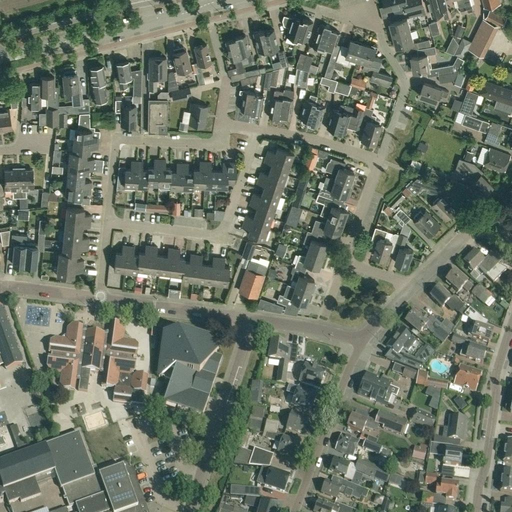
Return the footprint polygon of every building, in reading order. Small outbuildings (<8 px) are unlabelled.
[(422,0),(384,0),(387,10),(405,5),(406,12),(409,11),(424,7),(422,0)] [(428,0),(432,16),(442,13),(444,19),(449,17),(444,0),(428,0)] [(464,0),(457,0),(459,6),(460,6),(462,13),(467,12),(465,4),(464,0)] [(470,0),(464,0),(465,4),(467,12),(474,10),(470,0)] [(426,14),(424,7),(409,11),(410,17),(423,14),(424,15),(426,14)] [(506,17),(491,9),(487,17),(502,25),(506,17)] [(296,39),(296,38),(302,20),(292,17),(292,18),(284,15),(282,20),(284,25),(289,27),(286,36),(296,39)] [(303,18),(302,20),(296,38),(306,41),(313,21),(303,18)] [(393,35),(411,30),(408,18),(390,23),(393,35)] [(471,48),(482,53),(495,26),(484,20),(471,48)] [(439,32),(436,21),(428,23),(432,34),(439,32)] [(323,51),(324,48),(330,29),(330,27),(320,24),(313,47),(323,51)] [(461,38),(465,27),(458,24),(454,35),(461,38)] [(263,31),(268,49),(269,51),(278,49),(273,29),(263,31)] [(335,47),(340,32),(330,29),(324,48),(332,51),(324,76),(330,78),(336,60),(340,48),(335,47)] [(268,49),(263,31),(263,30),(253,33),(258,52),(268,49)] [(397,48),(414,43),(411,30),(393,35),(397,48)] [(240,57),(250,54),(245,34),(235,37),(236,39),(240,57)] [(241,58),(240,57),(236,39),(225,41),(230,61),(236,60),(236,62),(239,72),(231,74),(232,81),(240,78),(246,77),(244,71),(241,58)] [(357,60),(362,43),(350,39),(346,51),(340,48),(336,60),(347,64),(349,57),(357,60)] [(417,43),(419,48),(431,45),(429,39),(417,43)] [(364,62),(362,69),(372,72),(370,79),(388,84),(391,76),(376,71),(381,57),(372,54),(374,47),(362,43),(357,60),(364,62)] [(464,58),(469,47),(461,43),(456,54),(464,58)] [(200,65),(211,62),(206,44),(194,47),(198,62),(194,63),(199,85),(205,83),(200,65)] [(177,71),(191,67),(186,49),(185,49),(184,46),(174,49),(174,52),(173,52),(177,71)] [(412,57),(414,72),(430,69),(428,55),(437,53),(435,46),(417,49),(418,56),(412,57)] [(277,51),(281,68),(287,66),(284,50),(277,51)] [(296,68),(301,69),(306,55),(300,53),(296,67),(296,68)] [(301,69),(302,69),(308,71),(313,57),(306,55),(301,69)] [(166,78),(166,57),(150,57),(150,90),(156,90),(156,78),(166,78)] [(246,68),(258,66),(257,58),(244,60),(246,68)] [(126,78),(132,77),(129,61),(115,63),(120,89),(128,87),(126,78)] [(438,67),(439,74),(458,71),(456,64),(438,67)] [(106,82),(103,65),(89,68),(92,83),(90,84),(93,101),(107,99),(104,82),(106,82)] [(260,73),(258,67),(244,71),(246,77),(257,74),(260,73)] [(279,68),(272,70),(270,85),(276,86),(279,68)] [(302,69),(301,69),(296,68),(294,85),(300,86),(302,69)] [(309,72),(308,71),(302,69),(300,86),(306,87),(309,72)] [(75,73),(75,70),(64,71),(64,74),(63,74),(64,90),(73,89),(73,94),(81,94),(80,85),(77,86),(76,73),(75,73)] [(269,89),(270,85),(272,70),(266,72),(263,88),(269,89)] [(454,80),(458,71),(439,74),(440,83),(454,80)] [(168,92),(171,91),(178,89),(174,72),(168,73),(168,92)] [(308,84),(318,85),(320,74),(310,72),(308,84)] [(257,74),(246,77),(240,78),(242,85),(256,81),(257,74)] [(141,96),(141,75),(133,77),(133,96),(141,96)] [(318,87),(327,90),(333,92),(337,80),(331,78),(331,79),(322,76),(318,87)] [(40,77),(40,83),(40,95),(41,95),(47,95),(47,102),(49,102),(49,108),(46,108),(46,124),(58,124),(58,86),(54,86),(54,77),(40,77)] [(477,79),(469,77),(465,88),(473,90),(477,79)] [(511,89),(484,80),(480,92),(511,103),(511,89)] [(340,82),(338,90),(349,93),(351,84),(340,82)] [(447,96),(449,91),(425,82),(420,96),(438,102),(441,94),(447,96)] [(40,107),(41,95),(40,95),(40,83),(29,83),(29,92),(28,92),(28,106),(40,107)] [(189,87),(178,89),(171,91),(172,99),(191,94),(189,87)] [(11,108),(17,107),(18,89),(9,91),(11,108)] [(240,110),(251,111),(254,94),(254,92),(244,91),(244,90),(240,89),(239,93),(243,94),(240,110)] [(290,118),(294,93),(294,91),(284,89),(283,92),(279,116),(290,118)] [(279,118),(279,116),(283,92),(274,90),(273,98),(272,97),(269,117),(279,118)] [(468,90),(461,110),(471,113),(478,94),(468,90)] [(261,115),(264,96),(254,94),(251,111),(250,113),(261,115)] [(302,122),(308,124),(307,126),(308,123),(314,104),(315,104),(316,98),(317,97),(310,94),(308,100),(305,99),(299,118),(301,119),(302,122)] [(378,97),(371,94),(366,106),(373,109),(378,97)] [(316,98),(315,104),(314,104),(308,123),(307,126),(313,128),(315,125),(318,126),(324,107),(319,105),(321,99),(316,98)] [(148,132),(167,132),(167,99),(148,99),(148,132)] [(121,100),(115,100),(115,112),(121,112),(121,125),(136,125),(136,106),(121,106),(121,100)] [(511,114),(511,104),(498,100),(495,109),(511,114)] [(205,126),(208,106),(191,103),(189,111),(191,111),(189,123),(205,126)] [(336,131),(337,130),(342,112),(343,110),(343,111),(345,105),(340,104),(339,106),(340,107),(338,111),(332,109),(326,128),(336,131)] [(0,105),(0,122),(1,129),(11,128),(8,108),(2,109),(1,105),(0,105)] [(359,124),(360,123),(364,109),(354,106),(354,108),(345,105),(343,111),(343,110),(342,112),(337,130),(347,133),(349,126),(358,129),(359,124)] [(364,109),(360,123),(359,124),(364,126),(360,138),(374,143),(380,124),(379,123),(380,121),(374,119),(375,116),(371,114),(373,109),(365,106),(364,109)] [(61,110),(59,121),(71,122),(73,112),(61,110)] [(114,128),(114,111),(107,111),(107,112),(93,112),(92,125),(105,125),(105,128),(114,128)] [(74,128),(73,140),(98,142),(99,130),(89,129),(89,113),(80,114),(78,128),(74,128)] [(486,132),(490,122),(466,113),(462,123),(486,132)] [(499,125),(492,122),(486,140),(493,143),(499,125)] [(98,148),(98,142),(73,140),(72,151),(86,152),(86,153),(89,153),(89,147),(98,148)] [(420,145),(419,152),(429,153),(430,146),(420,145)] [(319,149),(311,146),(306,160),(314,163),(319,149)] [(290,164),(293,153),(277,147),(275,152),(268,150),(266,156),(290,164)] [(505,172),(511,155),(490,147),(484,164),(505,172)] [(68,162),(102,165),(103,159),(86,158),(86,153),(86,152),(72,151),(69,150),(68,162)] [(271,164),(270,169),(286,174),(290,164),(266,156),(264,161),(271,164)] [(331,158),(329,163),(327,162),(325,169),(336,173),(334,179),(350,184),(354,172),(343,168),(345,163),(331,158)] [(146,184),(147,184),(158,184),(159,159),(153,159),(153,167),(147,167),(147,170),(146,184)] [(171,171),(171,168),(165,167),(166,160),(159,159),(158,184),(170,185),(171,171)] [(421,172),(425,164),(414,159),(411,167),(421,172)] [(463,159),(459,169),(466,172),(465,176),(472,183),(473,183),(484,195),(493,187),(482,175),(484,172),(478,167),(475,163),(463,159)] [(126,186),(135,186),(136,161),(131,161),(130,169),(125,169),(125,167),(118,166),(117,189),(124,189),(126,188),(126,186)] [(147,187),(147,184),(146,184),(147,170),(142,170),(142,161),(136,161),(135,186),(147,187)] [(193,186),(204,186),(205,161),(199,161),(199,169),(193,169),(193,172),(193,186)] [(204,186),(215,187),(216,170),(211,170),(211,162),(205,161),(204,186)] [(68,162),(67,173),(84,175),(89,175),(89,170),(102,171),(102,165),(68,162)] [(236,163),(222,162),(222,170),(216,170),(215,187),(227,187),(227,182),(234,183),(234,175),(236,175),(236,163)] [(169,188),(181,188),(182,163),(176,163),(176,171),(171,171),(170,185),(169,188)] [(193,189),(193,186),(193,172),(188,172),(188,163),(182,163),(181,188),(193,189)] [(33,169),(18,170),(19,190),(20,190),(20,197),(26,197),(26,190),(33,189),(33,169)] [(261,171),(259,177),(282,185),(286,174),(270,169),(268,174),(261,171)] [(19,190),(18,170),(4,170),(4,190),(13,190),(14,197),(20,197),(20,190),(19,190)] [(67,173),(66,185),(91,187),(91,181),(83,180),(84,175),(67,173)] [(264,185),(262,190),(279,196),(282,185),(259,177),(257,183),(264,185)] [(417,177),(408,187),(415,195),(423,187),(423,188),(428,189),(437,193),(440,186),(417,177)] [(318,194),(327,197),(333,199),(335,193),(348,197),(352,186),(349,185),(350,184),(334,179),(332,185),(326,182),(323,189),(320,188),(318,194)] [(451,179),(448,185),(467,192),(470,186),(451,179)] [(90,193),(91,187),(66,185),(65,196),(67,196),(67,201),(81,203),(82,192),(90,193)] [(279,196),(262,190),(261,195),(253,193),(251,199),(275,207),(279,196)] [(194,193),(197,200),(203,198),(200,191),(194,193)] [(48,199),(49,192),(42,192),(41,206),(48,206),(48,199)] [(338,200),(333,199),(327,197),(318,194),(315,201),(323,204),(320,214),(327,217),(342,222),(347,210),(336,206),(338,200)] [(440,197),(432,205),(446,220),(458,209),(444,195),(443,194),(440,197)] [(257,207),(255,212),(271,218),(275,207),(251,199),(249,204),(257,207)] [(66,206),(65,218),(90,221),(91,214),(83,214),(83,208),(66,206)] [(18,217),(30,215),(29,208),(17,210),(18,217)] [(406,223),(411,218),(401,208),(396,213),(406,223)] [(414,223),(429,237),(431,235),(433,236),(436,233),(435,230),(440,225),(426,211),(424,214),(421,211),(414,217),(417,220),(414,223)] [(246,215),(244,220),(268,228),(271,218),(255,212),(253,217),(246,215)] [(298,219),(288,215),(285,222),(296,226),(298,219)] [(338,235),(342,222),(327,217),(325,223),(315,219),(310,231),(318,234),(325,237),(327,231),(338,235)] [(90,227),(90,221),(65,218),(64,230),(81,231),(82,226),(90,227)] [(251,235),(261,238),(264,239),(268,228),(244,220),(242,226),(249,229),(247,234),(251,235)] [(386,259),(392,242),(384,239),(387,231),(375,227),(371,241),(377,243),(373,255),(386,259)] [(0,231),(2,245),(8,244),(10,230),(0,231)] [(81,231),(64,230),(63,241),(88,243),(89,237),(81,236),(81,231)] [(309,245),(307,251),(322,256),(327,244),(316,240),(318,234),(310,231),(307,230),(303,242),(309,245)] [(407,266),(413,250),(403,247),(407,236),(400,234),(396,245),(401,247),(395,262),(407,266)] [(261,238),(251,235),(249,241),(256,244),(259,245),(261,238)] [(256,244),(246,240),(241,256),(251,259),(255,248),(260,250),(262,246),(256,244)] [(87,249),(88,243),(63,241),(62,252),(62,253),(76,254),(79,254),(79,249),(87,249)] [(267,247),(276,249),(278,243),(268,241),(267,247)] [(12,264),(24,265),(26,243),(15,242),(14,248),(12,264)] [(38,244),(26,243),(24,265),(35,266),(37,250),(38,244)] [(113,269),(125,270),(128,245),(122,245),(121,252),(116,252),(113,269)] [(137,272),(137,269),(136,269),(138,255),(133,254),(134,246),(128,245),(125,270),(137,272)] [(137,269),(148,270),(151,245),(145,245),(144,252),(139,252),(138,255),(136,269),(137,269)] [(157,246),(151,245),(148,270),(159,272),(162,255),(156,254),(157,246)] [(167,255),(162,255),(159,272),(171,273),(174,248),(168,247),(167,255)] [(171,273),(182,275),(184,261),(185,258),(179,257),(180,249),(174,248),(171,273)] [(502,262),(511,266),(511,263),(511,259),(492,250),(488,256),(489,256),(487,259),(487,258),(484,261),(474,252),(463,263),(473,273),(480,266),(487,274),(485,276),(493,283),(507,269),(498,263),(499,261),(501,263),(502,262)] [(75,259),(76,254),(62,253),(62,252),(59,251),(58,263),(83,266),(83,260),(75,259)] [(318,268),(322,256),(307,251),(305,256),(299,254),(294,266),(306,270),(307,265),(318,268)] [(182,275),(181,278),(193,279),(196,255),(190,254),(189,261),(184,261),(182,275)] [(202,255),(196,255),(193,279),(204,281),(206,264),(201,263),(202,255)] [(211,265),(206,264),(204,281),(215,283),(219,258),(212,257),(211,265)] [(227,284),(229,267),(224,266),(225,259),(219,258),(215,283),(227,284)] [(256,297),(267,267),(249,261),(239,291),(256,297)] [(83,266),(58,263),(57,275),(74,276),(74,271),(82,272),(83,266)] [(306,270),(294,266),(292,265),(290,271),(292,272),(290,278),(296,280),(294,286),(310,292),(310,291),(313,292),(315,285),(313,284),(314,280),(304,276),(306,270)] [(468,293),(472,287),(454,272),(445,282),(458,293),(462,288),(468,293)] [(310,293),(310,292),(294,286),(294,287),(288,284),(284,296),(280,295),(277,301),(298,309),(300,302),(306,304),(307,300),(310,301),(312,294),(310,293)] [(484,305),(490,298),(477,286),(471,293),(484,305)] [(454,296),(450,299),(439,287),(430,296),(441,308),(445,305),(452,312),(454,310),(457,313),(458,312),(464,306),(454,296)] [(497,289),(493,295),(498,299),(502,293),(497,289)] [(271,302),(268,310),(275,311),(277,304),(271,302)] [(466,309),(464,306),(458,312),(462,317),(466,309)] [(22,363),(7,322),(2,308),(0,308),(0,365),(4,364),(6,369),(22,363)] [(470,309),(464,315),(471,322),(477,315),(470,309)] [(427,329),(428,328),(431,330),(434,326),(429,322),(421,315),(419,318),(413,313),(405,323),(419,334),(423,329),(424,330),(427,329)] [(89,380),(91,369),(104,371),(102,386),(112,388),(114,386),(116,389),(114,391),(112,402),(129,404),(130,403),(142,405),(144,393),(145,393),(147,376),(136,374),(134,376),(132,373),(134,372),(136,361),(133,360),(134,357),(136,357),(138,346),(134,341),(128,340),(128,339),(125,336),(124,336),(125,329),(121,324),(111,323),(109,334),(83,330),(84,326),(74,325),(68,328),(67,335),(66,335),(63,337),(63,338),(56,337),(51,341),(49,352),(52,353),(52,356),(49,356),(47,367),(51,372),(57,373),(57,374),(60,377),(61,377),(60,384),(64,388),(75,390),(77,378),(80,379),(79,390),(88,392),(89,380)] [(455,328),(451,325),(447,331),(450,334),(455,328)] [(488,343),(492,331),(476,325),(474,329),(471,327),(468,336),(488,343)] [(410,338),(400,330),(387,346),(391,350),(384,358),(418,371),(434,353),(426,345),(415,358),(403,354),(402,357),(397,354),(407,342),(412,345),(417,339),(412,335),(410,338)] [(178,332),(176,332),(162,335),(157,374),(159,378),(160,377),(171,381),(163,405),(202,417),(222,357),(214,354),(218,349),(211,336),(178,332)] [(481,363),(485,351),(470,346),(469,347),(463,345),(466,339),(453,335),(451,342),(462,346),(459,356),(481,363)] [(286,377),(288,363),(291,351),(284,350),(285,344),(272,342),(269,360),(279,361),(276,383),(285,384),(286,377)] [(291,345),(291,351),(288,363),(296,364),(298,346),(291,345)] [(319,388),(324,371),(306,365),(300,381),(319,388)] [(476,391),(482,372),(459,365),(453,384),(476,391)] [(416,373),(405,368),(402,376),(413,380),(416,373)] [(448,383),(427,379),(428,373),(418,371),(415,385),(446,391),(448,383)] [(391,382),(367,372),(358,395),(387,406),(391,395),(396,397),(399,390),(390,386),(391,382)] [(311,412),(316,395),(297,388),(292,405),(311,412)] [(443,391),(436,390),(433,398),(430,407),(438,411),(443,391)] [(260,395),(251,393),(249,405),(259,406),(260,395)] [(431,416),(412,408),(407,420),(426,427),(431,416)] [(303,433),(309,418),(292,412),(286,428),(303,433)] [(402,435),(407,422),(388,415),(383,428),(402,435)] [(376,431),(379,423),(367,418),(366,421),(352,416),(348,427),(362,433),(365,426),(376,431)] [(447,438),(463,441),(466,418),(449,416),(448,428),(443,427),(442,434),(447,435),(446,438),(434,437),(433,444),(446,445),(447,438)] [(263,433),(275,434),(278,423),(266,420),(263,433)] [(69,506),(75,504),(105,493),(98,475),(97,470),(93,472),(79,432),(0,461),(0,494),(5,493),(8,503),(19,499),(20,502),(41,494),(34,477),(54,470),(61,488),(62,488),(69,506)] [(284,435),(275,434),(263,433),(263,436),(266,437),(266,439),(276,442),(277,441),(281,443),(277,453),(294,459),(300,442),(284,437),(284,435)] [(353,456),(359,441),(342,434),(336,449),(353,456)] [(392,452),(365,441),(362,447),(390,458),(392,452)] [(436,457),(443,458),(443,463),(460,465),(461,452),(452,451),(452,447),(437,445),(436,457)] [(238,452),(233,464),(269,468),(273,455),(254,449),(252,456),(238,452)] [(427,460),(427,449),(415,449),(415,460),(427,460)] [(511,452),(504,451),(503,461),(511,462),(511,452)] [(330,470),(345,476),(345,478),(353,481),(356,473),(356,471),(355,470),(357,466),(350,463),(350,464),(335,458),(330,470)] [(127,478),(134,475),(132,467),(129,468),(126,461),(120,463),(122,466),(123,466),(127,478)] [(359,472),(387,482),(390,473),(363,463),(359,472)] [(147,511),(134,475),(127,478),(123,466),(122,466),(98,475),(105,493),(111,511),(147,511)] [(283,491),(289,475),(271,469),(265,485),(283,491)] [(511,472),(502,471),(501,481),(511,482),(511,472)] [(351,484),(358,486),(362,475),(356,473),(353,481),(351,484)] [(418,483),(435,485),(436,475),(419,473),(418,483)] [(391,476),(389,483),(400,486),(402,479),(391,476)] [(360,499),(364,489),(358,486),(351,484),(343,481),(341,486),(326,481),(321,493),(337,499),(339,493),(351,497),(351,496),(360,499)] [(511,482),(501,481),(500,492),(511,492),(511,482)] [(456,497),(457,484),(441,482),(441,487),(437,487),(436,495),(446,496),(445,499),(455,501),(455,497),(456,497)] [(243,497),(244,488),(229,487),(229,496),(243,497)] [(244,488),(243,497),(246,497),(258,498),(259,489),(244,488)] [(111,511),(105,493),(75,504),(77,511),(111,511)] [(421,504),(432,505),(433,495),(423,494),(421,504)] [(262,498),(258,498),(246,497),(244,505),(260,509),(258,511),(275,511),(277,508),(261,503),(262,498)] [(381,511),(387,511),(390,502),(384,500),(381,511)] [(511,511),(511,500),(505,500),(505,505),(501,504),(500,511),(511,511)] [(349,511),(350,509),(335,503),(334,506),(319,501),(314,511),(331,511),(332,511),(334,511),(349,511)]
